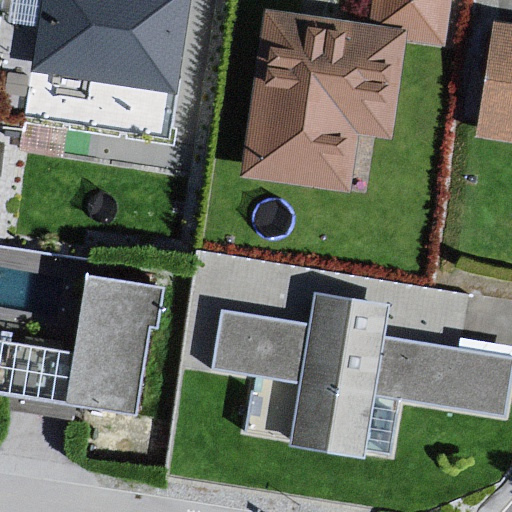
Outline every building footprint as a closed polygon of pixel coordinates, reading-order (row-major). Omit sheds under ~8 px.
[(40,0),(29,77),(176,99),(191,0),(40,0)] [(377,0),(373,35),(408,40),(446,45),(452,0),(377,0)] [(373,35),(267,19),(243,185),(366,202),(374,146),(393,148),(408,40),(373,35)] [(511,23),(495,21),(477,133),(511,138),(511,23)] [(155,291),(86,282),(69,411),(136,420),(155,291)] [(309,331),(221,316),(211,378),(298,392),(287,454),(372,468),(382,411),(504,432),(511,384),(511,365),(380,344),(386,312),(314,300),(309,331)]
